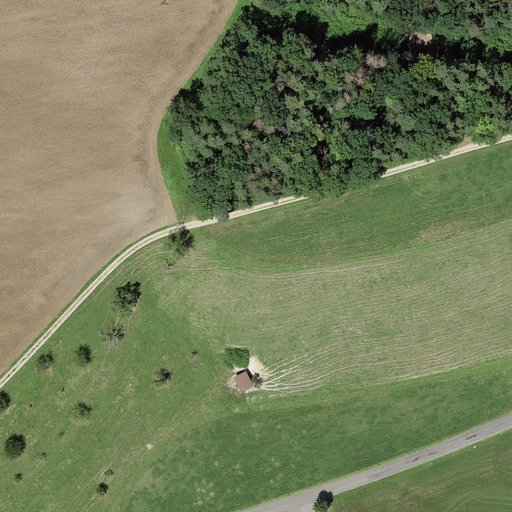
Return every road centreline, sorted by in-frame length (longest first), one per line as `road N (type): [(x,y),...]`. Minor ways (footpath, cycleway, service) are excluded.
road 1 (track): [(511,137),(151,238),(0,385)]
road 2 (unclassified): [(253,511),(511,419)]
